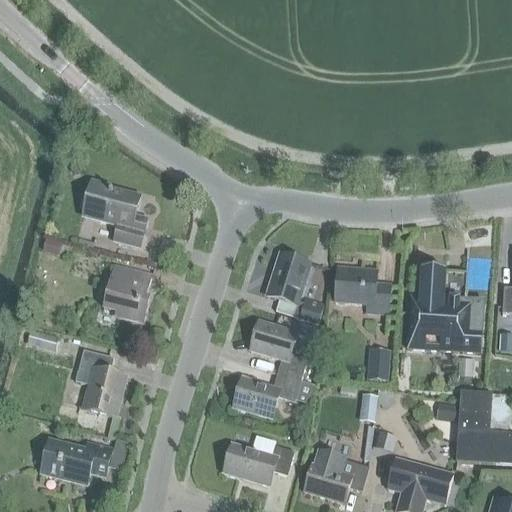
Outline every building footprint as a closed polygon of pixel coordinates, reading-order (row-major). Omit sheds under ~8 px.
[(108,189),(91,184),(82,220),(117,229),(113,244),(138,251),(146,222),(134,219),(139,199),(108,191),(108,189)] [(40,253),(56,257),(59,244),(43,241),(40,253)] [(496,285),(494,249),(471,250),(473,286),(496,285)] [(265,300),(296,310),(293,320),(317,328),(324,305),(305,300),(303,305),(298,303),(309,267),(278,257),(265,300)] [(144,328),(151,302),(146,301),(150,279),(114,269),(102,311),(119,315),(118,321),(144,328)] [(376,275),(336,272),(333,305),(366,308),(365,316),(387,318),(390,287),(375,286),(376,275)] [(406,351),(481,356),(485,301),(443,298),(445,274),(421,272),(419,300),(409,299),(406,351)] [(511,291),(503,291),(501,317),(511,317),(511,291)] [(280,364),(276,377),(300,385),(306,363),(290,358),(296,336),(258,325),(249,355),(280,364)] [(31,333),(27,348),(55,355),(58,340),(31,333)] [(511,338),(499,337),(498,355),(511,355),(511,338)] [(368,352),(365,382),(387,383),(390,353),(368,352)] [(119,422),(120,421),(115,419),(124,383),(129,384),(129,383),(107,377),(111,361),(83,354),(77,375),(74,385),(84,388),(85,386),(89,387),(83,411),(78,410),(78,411),(119,422)] [(293,406),(300,385),(276,377),(272,391),(241,382),(232,412),(271,423),(277,401),(293,406)] [(301,385),(296,403),(308,406),(313,389),(301,385)] [(455,465),(511,468),(511,438),(487,437),(490,398),(460,396),(455,465)] [(360,398),(358,423),(373,425),(375,400),(360,398)] [(391,455),(395,441),(378,436),(374,451),(391,455)] [(85,453),(48,444),(40,477),(86,489),(89,477),(104,481),(112,452),(87,446),(85,453)] [(271,459),(231,448),(222,478),(268,491),(272,476),(286,480),(293,456),(273,450),(271,459)] [(368,471),(353,467),(346,464),(346,462),(316,453),(312,469),(311,469),(303,496),(343,508),(348,492),(361,496),(368,471)] [(395,511),(422,511),(425,504),(444,509),(452,478),(395,462),(386,493),(400,497),(395,511)] [(511,511),(511,507),(492,502),(489,511),(511,511)]
